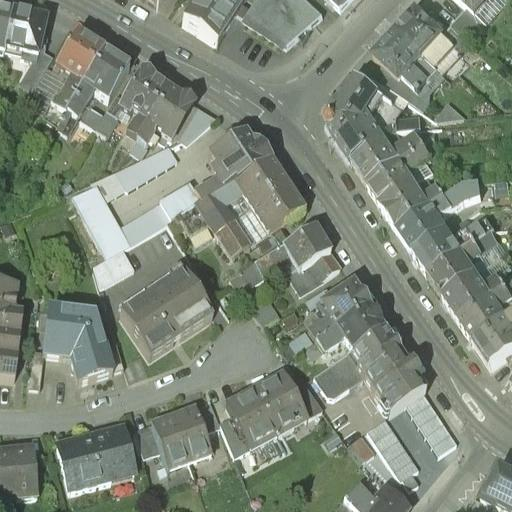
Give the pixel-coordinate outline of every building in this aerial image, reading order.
[(164,0),(137,0),(156,12),(164,0)] [(198,0),(181,28),(215,51),(247,0),(198,0)] [(322,22),(297,0),(279,0),(276,4),(270,0),(258,0),(242,26),(286,53),(297,44),(301,48),(308,38),(306,36),(322,22)] [(356,0),(321,0),(340,18),(356,0)] [(482,0),(450,0),(468,16),(474,22),(476,20),(486,10),(479,4),(482,0)] [(13,17),(0,13),(0,58),(2,59),(4,50),(13,17)] [(474,22),(468,16),(451,35),(466,49),(485,29),(476,20),(474,22)] [(44,24),(13,17),(4,50),(20,53),(18,65),(30,67),(34,68),(35,63),(38,64),(39,59),(43,42),(40,41),(44,24)] [(443,43),(416,18),(395,40),(422,65),(433,74),(435,76),(455,54),(443,43)] [(466,49),(451,35),(443,43),(455,54),(459,57),(466,49)] [(101,56),(74,39),(55,74),(70,83),(55,106),(60,109),(67,113),(101,56)] [(422,65),(395,40),(373,65),(390,81),(399,89),(402,86),(421,103),(423,101),(420,98),(438,78),(435,76),(433,74),(422,65)] [(101,56),(67,113),(73,117),(77,119),(78,120),(92,97),(107,106),(128,72),(101,56)] [(34,68),(30,67),(17,90),(29,98),(46,66),(39,59),(38,64),(35,63),(34,68)] [(140,80),(118,114),(126,119),(127,116),(138,122),(135,126),(132,128),(122,143),(132,149),(166,95),(140,80)] [(421,103),(402,86),(399,89),(390,81),(383,93),(417,115),(424,106),(421,103)] [(54,92),(40,83),(32,97),(46,105),(54,92)] [(366,121),(360,117),(371,98),(354,87),(329,124),(329,138),(330,138),(351,170),(385,149),(366,121)] [(166,95),(132,149),(142,155),(151,140),(151,136),(153,132),(160,137),(158,140),(169,146),(191,111),(166,95)] [(465,126),(447,112),(435,127),(437,129),(465,126)] [(420,126),(396,129),(397,141),(421,138),(420,126)] [(242,142),(206,164),(213,175),(208,177),(214,186),(192,199),(191,199),(198,210),(234,189),(236,192),(269,169),(258,152),(257,153),(256,150),(251,150),(249,151),(244,144),(243,141),(242,142)] [(416,145),(407,150),(414,162),(423,156),(416,145)] [(385,149),(351,170),(367,193),(414,162),(407,150),(398,156),(394,163),(385,149)] [(93,190),(68,202),(104,265),(121,256),(148,240),(165,230),(198,210),(191,199),(192,199),(188,190),(117,232),(102,205),(123,193),(125,195),(175,167),(166,152),(92,187),(93,190)] [(431,168),(423,156),(414,162),(422,174),(431,168)] [(414,162),(367,193),(382,215),(415,194),(406,181),(413,179),(422,174),(414,162)] [(269,169),(236,192),(241,200),(251,216),(285,192),(269,169)] [(457,199),(465,194),(457,182),(449,188),(457,199)] [(415,194),(382,215),(397,238),(457,199),(449,188),(428,201),(424,208),(415,194)] [(198,210),(165,230),(180,252),(188,246),(193,252),(215,241),(233,228),(225,216),(235,209),(237,203),(241,200),(236,192),(234,189),(198,210)] [(285,192),(251,216),(268,241),(302,218),(285,192)] [(465,194),(457,199),(464,211),(472,206),(465,194)] [(457,199),(397,238),(413,261),(447,239),(437,224),(445,223),(464,211),(457,199)] [(233,228),(251,216),(241,200),(237,203),(235,209),(225,216),(233,228)] [(233,228),(250,254),(268,241),(251,216),(233,228)] [(250,254),(233,228),(215,241),(232,267),(250,254)] [(488,228),(476,236),(484,246),(495,239),(488,228)] [(313,234),(253,271),(261,284),(283,270),(288,277),(291,275),(294,280),(328,259),(313,234)] [(413,261),(412,262),(417,269),(418,269),(428,283),(484,246),(476,236),(460,246),(456,252),(447,239),(413,261)] [(484,246),(428,283),(437,298),(442,305),(476,282),(468,269),(473,268),(490,257),(484,246)] [(104,265),(92,273),(98,295),(133,275),(121,256),(104,265)] [(328,259),(294,280),(289,284),(299,301),(323,287),(340,275),(328,259)] [(253,271),(228,286),(246,311),(259,303),(251,290),(261,284),(253,271)] [(288,277),(285,279),(289,284),(294,280),(291,275),(288,277)] [(183,279),(119,320),(149,365),(212,324),(183,279)] [(476,282),(442,305),(458,327),(511,291),(511,288),(506,279),(490,290),(486,296),(476,282)] [(0,315),(4,320),(7,321),(9,319),(13,319),(16,292),(1,290),(0,288),(0,315)] [(351,291),(316,314),(322,323),(326,321),(329,327),(317,332),(308,338),(315,349),(366,314),(365,312),(365,309),(361,303),(359,302),(351,291)] [(511,291),(458,327),(473,350),(506,328),(497,314),(504,312),(511,307),(511,291)] [(265,304),(248,314),(262,334),(277,325),(265,304)] [(315,349),(304,356),(313,369),(337,353),(342,346),(350,358),(382,337),(366,314),(315,349)] [(0,315),(0,339),(20,342),(21,330),(18,330),(19,320),(13,319),(9,319),(7,321),(4,320),(0,315)] [(93,322),(59,317),(58,322),(47,320),(42,363),(70,366),(77,390),(111,379),(111,378),(103,354),(93,322)] [(506,328),(473,350),(483,365),(490,375),(511,359),(511,336),(511,335),(506,328)] [(424,398),(382,336),(350,358),(312,384),(326,405),(333,405),(366,383),(373,394),(369,396),(387,423),(424,398)] [(20,342),(0,339),(0,358),(0,359),(3,359),(5,361),(14,362),(15,352),(18,352),(20,342)] [(115,350),(103,354),(111,378),(122,375),(115,350)] [(0,359),(0,358),(0,381),(14,384),(16,372),(13,371),(14,362),(5,361),(3,359),(0,359)] [(293,402),(282,383),(253,398),(277,443),(293,434),(290,430),(304,422),(293,402)] [(306,395),(293,402),(304,422),(306,426),(322,418),(306,395)] [(277,443),(253,398),(225,414),(235,433),(246,453),(258,446),(261,451),(277,443)] [(209,409),(193,415),(194,417),(202,439),(219,433),(209,409)] [(344,415),(329,421),(334,431),(348,424),(344,415)] [(194,417),(172,424),(187,466),(208,458),(202,439),(194,417)] [(172,424),(150,432),(159,458),(165,473),(187,466),(172,424)] [(150,431),(135,436),(142,463),(159,458),(150,432),(150,431)] [(246,453),(235,433),(222,440),(233,466),(249,458),(246,453)] [(123,434),(58,451),(70,496),(110,486),(108,480),(133,474),(123,434)] [(372,434),(346,452),(359,472),(385,454),(372,434)] [(31,452),(0,455),(0,496),(16,495),(17,502),(36,500),(31,452)] [(511,511),(511,478),(509,477),(509,476),(498,470),(492,482),(493,483),(480,508),(488,511),(511,511)] [(402,511),(383,493),(370,507),(356,493),(342,508),(346,511),(402,511)]
